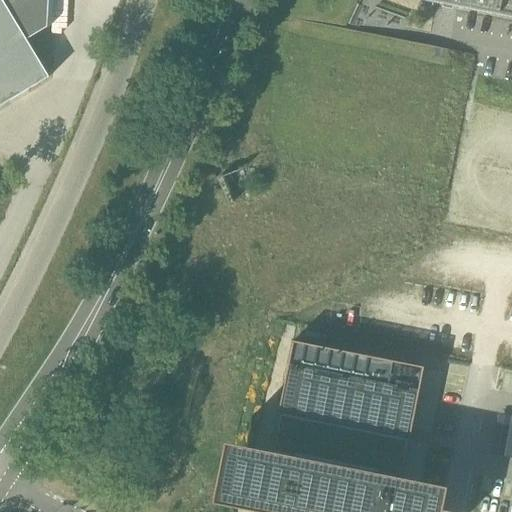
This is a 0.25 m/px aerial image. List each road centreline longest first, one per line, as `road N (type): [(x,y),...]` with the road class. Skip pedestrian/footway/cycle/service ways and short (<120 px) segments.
road 1 (secondary): [(0,479),(81,352),(205,96),(235,0)]
road 2 (unclassified): [(0,340),(81,175),(147,0)]
